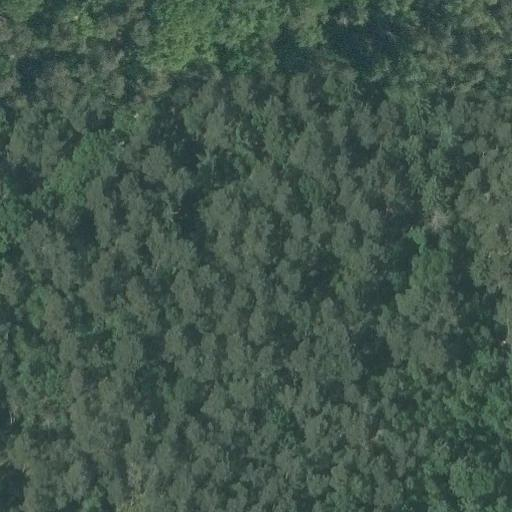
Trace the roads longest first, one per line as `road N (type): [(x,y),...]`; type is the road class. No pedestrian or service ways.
road 1 (track): [(0,237),(98,160),(187,46)]
road 2 (track): [(489,511),(489,412),(511,384)]
